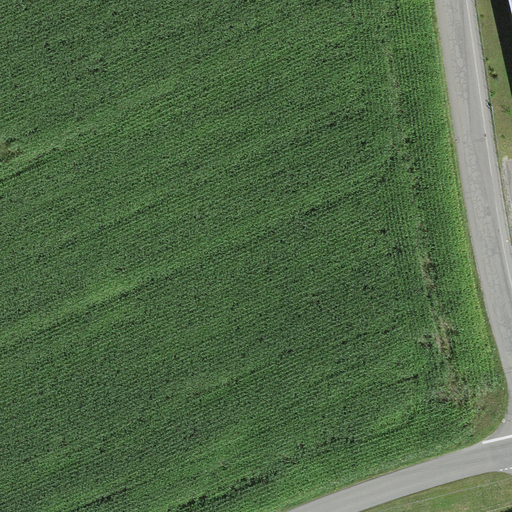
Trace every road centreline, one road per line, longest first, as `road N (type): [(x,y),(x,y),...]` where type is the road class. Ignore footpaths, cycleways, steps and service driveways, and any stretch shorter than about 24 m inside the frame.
road 1 (residential): [(451,0),(489,250),(511,343)]
road 2 (residential): [(323,511),(511,453)]
